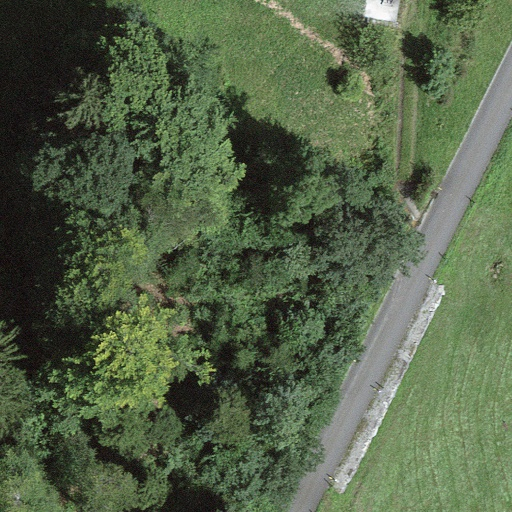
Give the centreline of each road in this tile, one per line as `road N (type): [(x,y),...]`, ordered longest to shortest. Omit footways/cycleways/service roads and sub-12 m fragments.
road 1 (track): [(511,78),(295,511)]
road 2 (track): [(408,24),(401,210),(418,266)]
